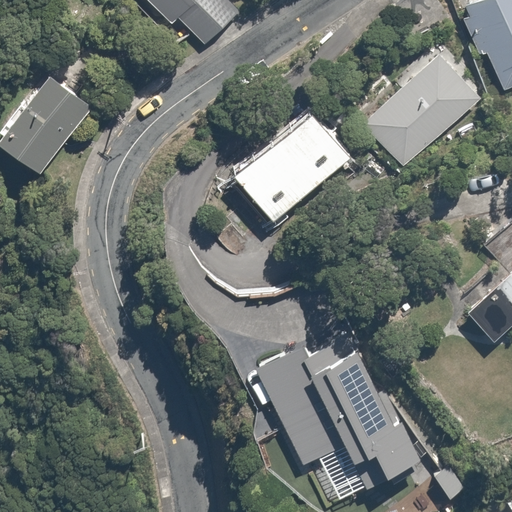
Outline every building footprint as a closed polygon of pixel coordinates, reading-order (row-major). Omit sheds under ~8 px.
[(235,0),(157,0),(206,46),(243,7),(235,0)] [(511,0),(482,0),(472,5),(475,11),(464,16),(482,55),(492,51),(508,86),(511,84),(511,0)] [(404,163),(482,95),(445,52),(366,119),(404,163)] [(40,168),(92,107),(59,79),(7,140),(40,168)] [(362,157),(323,104),(239,166),(278,219),(362,157)] [(511,273),(468,312),(492,338),(511,320),(511,273)] [(395,476),(427,459),(355,318),(260,367),(310,465),(350,444),(360,464),(383,452),(395,476)] [(387,480),(377,462),(352,476),(340,455),(324,465),(347,503),(387,480)]
